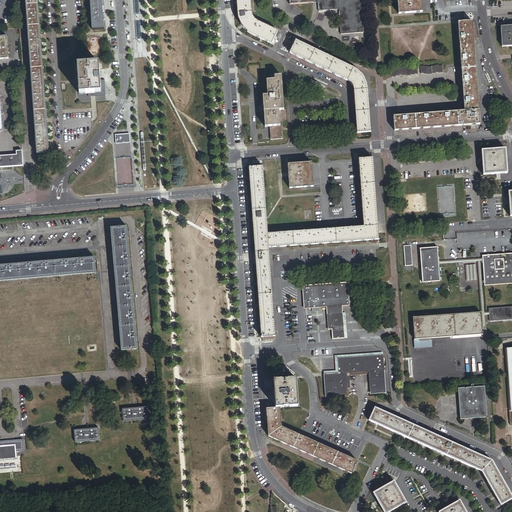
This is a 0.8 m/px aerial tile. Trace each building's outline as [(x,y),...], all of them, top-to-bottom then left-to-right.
[(49,152),(37,0),(25,0),(26,14),(25,15),(26,18),(27,18),(28,36),(27,36),(27,39),(28,39),(29,57),(28,57),(29,60),(30,60),(31,78),(30,78),(30,81),(31,81),(33,99),(32,99),(32,102),(33,102),(34,120),(33,120),(33,124),(35,124),(36,141),(35,141),(35,145),(36,144),(37,153),(49,152)] [(91,17),(92,30),(104,29),(101,0),(89,0),(91,14),(90,14),(90,17),(91,17)] [(251,15),(250,0),(236,0),(238,16),(238,19),(240,22),(242,26),(244,29),(247,32),(250,34),(272,44),(277,32),(259,23),(257,22),(256,22),(254,20),(253,18),(252,16),(251,15)] [(289,0),(290,5),(313,3),(312,0),(318,0),(319,12),(339,10),(341,35),(364,33),(361,1),(359,1),(358,0),(289,0)] [(422,12),(420,0),(397,0),(399,14),(422,12)] [(479,125),(472,22),(458,23),(464,112),(394,117),(395,131),(479,125)] [(511,46),(511,26),(501,27),(502,47),(511,46)] [(0,37),(0,59),(8,59),(7,37),(0,37)] [(354,69),(295,41),(289,54),(300,59),(346,81),(347,81),(349,82),(350,83),(351,84),(352,85),(353,87),(353,89),(354,94),(355,105),(356,117),(357,133),(371,132),(368,88),(367,86),(366,81),(363,77),(362,75),(361,74),(359,72),(356,70),(354,69)] [(104,80),(100,81),(98,64),(77,65),(79,95),(88,94),(89,97),(105,96),(104,80)] [(439,73),(443,73),(443,66),(439,66),(439,65),(435,65),(435,66),(431,66),(432,67),(428,67),(424,67),(424,66),(420,67),(421,74),(424,74),(428,74),(428,75),(432,74),(436,74),(436,73),(439,73)] [(395,70),(391,70),(392,77),(395,77),(395,76),(399,76),(403,75),(403,76),(406,76),(410,76),(410,75),(414,75),(417,74),(417,67),(413,67),(413,68),(410,68),(410,69),(406,69),(406,68),(402,69),(402,68),(398,68),(398,69),(395,69),(395,70)] [(284,110),(281,76),(275,77),(275,80),(266,81),(267,96),(263,96),(265,127),(270,127),(270,140),(283,139),(282,126),(280,126),(279,111),(284,110)] [(343,127),(299,130),(300,138),(344,134),(343,127)] [(115,135),(115,144),(129,144),(129,135),(115,135)] [(507,173),(505,149),(482,151),(484,175),(507,173)] [(0,156),(0,167),(23,166),(22,151),(16,151),(16,155),(0,156)] [(261,338),(275,337),(269,248),(379,240),(373,159),(359,160),(364,227),(268,234),(263,167),(249,168),(261,338)] [(313,187),(312,164),(289,165),(290,189),(313,187)] [(111,229),(122,350),(136,349),(125,227),(111,229)] [(412,246),(405,246),(406,266),(413,266),(412,246)] [(439,264),(438,248),(421,249),(423,283),(440,281),(439,264)] [(511,283),(511,254),(483,256),(485,286),(511,283)] [(0,266),(0,281),(95,273),(94,258),(0,266)] [(475,265),(465,266),(466,282),(477,280),(475,265)] [(349,306),(348,283),(303,286),(305,309),(327,307),(329,330),(328,330),(332,330),(333,340),(344,339),(342,306),(349,306)] [(511,320),(511,307),(490,309),(491,322),(511,320)] [(434,349),(433,339),(483,335),(481,313),(413,318),(416,351),(434,349)] [(386,393),(383,356),(339,359),(340,374),(325,375),(326,397),(348,396),(347,373),(369,372),(371,394),(386,393)] [(276,408),(280,408),(284,408),(284,407),(290,407),(298,407),(296,379),(288,380),(281,381),(281,380),(273,381),(276,408)] [(487,418),(485,387),(459,389),(461,420),(487,418)] [(123,410),(124,421),(147,419),(146,407),(123,410)] [(282,427),(280,408),(276,408),(266,409),(269,437),(352,474),(357,461),(299,435),(282,427)] [(491,461),(375,408),(369,420),(482,472),(501,505),(511,499),(511,497),(508,491),(491,461)] [(75,431),(76,442),(99,440),(98,429),(75,431)] [(0,459),(16,458),(16,451),(23,450),(23,440),(0,442),(0,459)] [(389,511),(406,503),(394,482),(374,493),(384,511),(389,511)] [(465,511),(459,501),(440,511),(465,511)]
